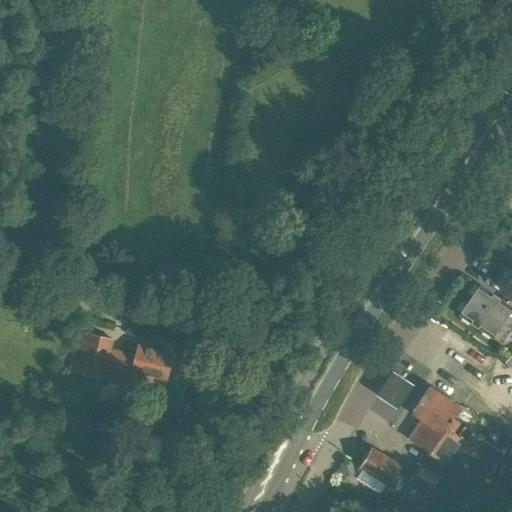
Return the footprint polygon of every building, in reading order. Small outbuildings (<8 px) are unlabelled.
[(500,344),(511,326),(511,307),(479,285),(459,315),(491,336),(491,337),(500,344)] [(101,378),(103,369),(151,380),(151,375),(164,378),(170,354),(138,346),(135,356),(108,349),(111,339),(79,331),(70,370),(101,378)] [(392,370),(376,393),(396,407),(412,384),(392,370)] [(457,436),(452,433),(459,423),(452,418),(459,408),(428,387),(412,411),(423,418),(409,438),(428,452),(417,468),(453,492),(477,488),(501,453),(464,427),(457,436)] [(395,495),(405,479),(394,472),(398,464),(371,448),(369,452),(365,452),(361,459),(362,463),(360,466),(387,483),(383,488),(395,495)] [(343,466),(346,475),(356,473),(353,463),(343,466)] [(400,499),(430,496),(430,495),(453,492),(417,468),(408,480),(411,482),(400,499)]
